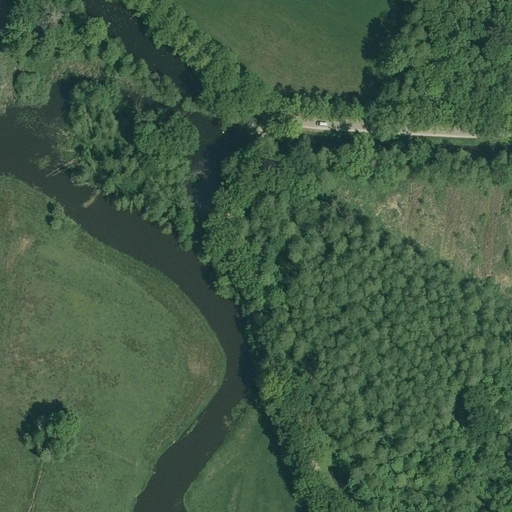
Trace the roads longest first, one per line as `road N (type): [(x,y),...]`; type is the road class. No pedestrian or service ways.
road 1 (track): [(270,114),(227,240),(338,511)]
road 2 (unclassified): [(511,132),(270,114),(139,0)]
road 3 (track): [(436,0),(409,128)]
